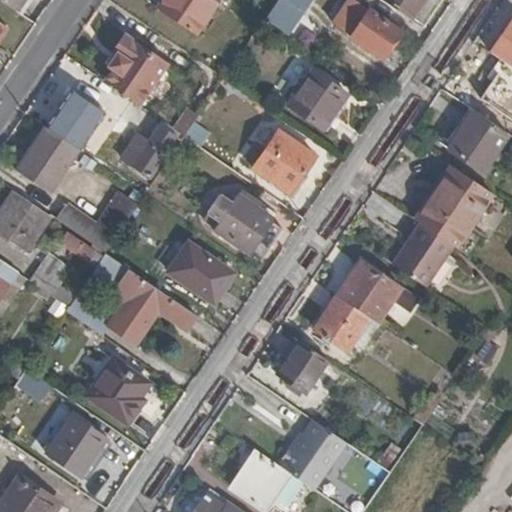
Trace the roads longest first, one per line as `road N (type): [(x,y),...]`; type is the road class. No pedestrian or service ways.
road 1 (residential): [(130,511),(480,0)]
road 2 (residential): [(78,0),(0,114)]
